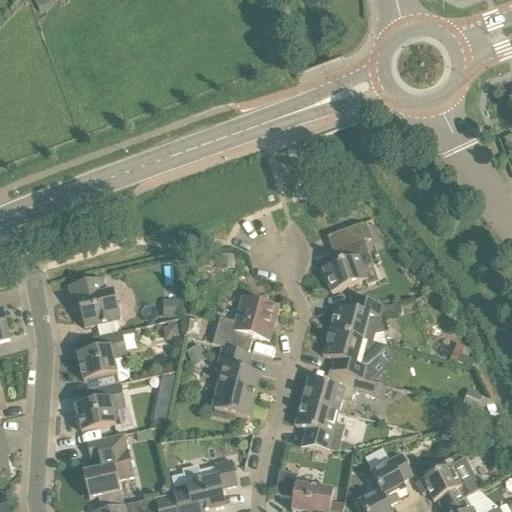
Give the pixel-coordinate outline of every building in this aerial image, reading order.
[(36,0),(43,13),(64,2),(63,0),(36,0)] [(379,284),(373,266),(365,244),(371,241),(366,225),(361,227),(330,238),(340,265),(324,271),(332,295),(366,283),(368,288),(379,284)] [(218,258),(218,270),(234,270),(234,257),(218,258)] [(200,258),(200,268),(213,268),(213,258),(200,258)] [(103,281),(70,289),(74,308),(80,307),(85,331),(121,323),(114,293),(106,294),(103,281)] [(249,357),(253,339),(269,344),(279,309),(244,300),(237,325),(221,321),(214,346),(222,348),(222,350),(225,351),(249,357)] [(387,310),(383,309),(352,300),(349,312),(337,309),(330,334),(386,349),(387,348),(384,335),(387,334),(384,320),(387,310)] [(180,321),(180,301),(164,301),(164,321),(180,321)] [(0,344),(10,342),(2,311),(0,311),(0,344)] [(376,360),(386,349),(330,334),(324,359),(336,362),(332,374),(370,384),(377,376),(372,372),(380,364),(376,360)] [(122,335),(89,343),(91,355),(78,358),(84,384),(118,376),(115,362),(128,359),(122,335)] [(472,360),(469,359),(462,356),(463,352),(465,349),(457,345),(451,362),(473,370),(474,366),(476,362),(472,360)] [(187,354),(193,365),(206,358),(200,347),(187,354)] [(251,357),(249,357),(225,351),(220,367),(225,369),(215,412),(248,420),(259,376),(247,373),(251,357)] [(332,374),(330,373),(327,386),(309,381),(302,405),(339,415),(342,403),(352,406),(355,395),(379,402),(383,388),(370,384),(332,374)] [(163,378),(160,391),(162,392),(170,393),(172,394),(175,380),(163,378)] [(120,387),(87,394),(89,406),(76,409),(82,435),(116,428),(113,413),(126,410),(120,387)] [(478,412),(479,410),(484,399),(469,393),(463,405),(478,412)] [(336,427),(339,415),(302,405),(296,429),(306,432),(301,451),(339,454),(342,444),(346,429),(336,427)] [(462,409),(453,407),(451,413),(454,418),(460,419),(462,409)] [(491,420),(498,417),(494,407),(487,409),(491,420)] [(495,419),(484,425),(491,438),(502,432),(495,419)] [(0,476),(10,474),(3,449),(8,448),(4,432),(0,433),(0,476)] [(135,479),(129,453),(125,437),(88,445),(91,462),(100,460),(103,472),(84,476),(90,502),(121,495),(119,483),(135,479)] [(356,448),(342,444),(339,454),(354,455),(356,448)] [(403,484),(414,479),(403,458),(392,463),(392,465),(371,476),(380,494),(381,494),(389,508),(399,503),(396,497),(407,491),(403,484)] [(482,493),(466,461),(450,469),(418,486),(423,497),(429,494),(435,505),(438,503),(443,511),(446,511),(465,502),(467,501),(466,501),(482,493)] [(174,498),(177,511),(218,511),(227,510),(223,492),(238,489),(232,463),(216,467),(216,469),(183,477),(186,489),(173,492),(174,498)] [(334,495),(298,487),(296,487),(298,477),(280,474),(276,498),(294,501),(292,511),(344,511),(345,509),(332,506),(334,495)] [(162,492),(164,500),(174,498),(173,492),(172,486),(164,488),(162,492)] [(391,511),(389,508),(381,494),(380,494),(360,505),(364,511),(391,511)] [(177,511),(174,498),(164,500),(156,502),(158,511),(177,511)] [(158,511),(156,502),(127,508),(107,511),(158,511)] [(500,511),(500,510),(496,511),(472,511),(470,511),(465,502),(446,511),(500,511)]
